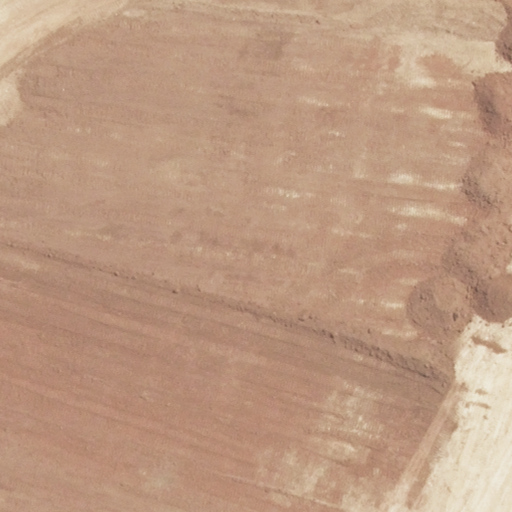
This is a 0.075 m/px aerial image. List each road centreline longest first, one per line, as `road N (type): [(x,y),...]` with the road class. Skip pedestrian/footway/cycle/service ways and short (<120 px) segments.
road 1 (residential): [(467,0),(373,391)]
road 2 (residential): [(0,347),(373,391)]
road 3 (residential): [(373,391),(345,511)]
